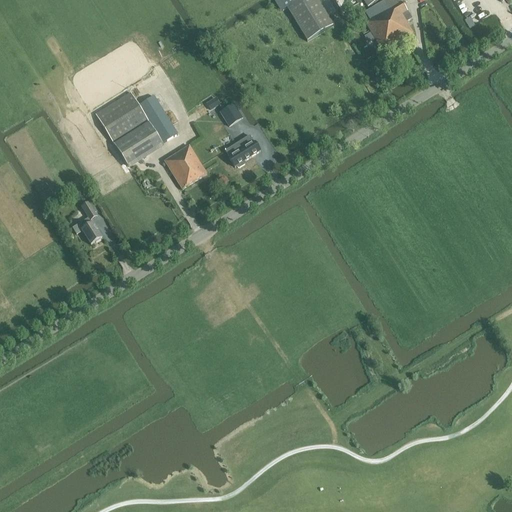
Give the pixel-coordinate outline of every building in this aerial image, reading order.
[(276,0),(283,11),(287,9),(308,42),(332,27),(334,27),(333,26),(317,0),(276,0)] [(412,19),(399,0),(362,0),(368,8),(379,0),(381,0),(383,2),(361,16),(384,53),(414,35),(407,23),(412,19)] [(131,94),(96,116),(115,146),(128,168),(131,166),(176,137),(178,136),(154,97),(151,99),(139,107),(131,94)] [(219,105),(216,99),(206,105),(210,111),(219,105)] [(242,119),(234,106),(221,114),(229,127),(242,119)] [(250,136),(226,151),(230,158),(230,159),(235,168),(237,167),(238,168),(239,168),(245,165),(245,164),(244,162),(261,152),(255,143),(254,143),(250,136)] [(207,175),(189,147),(165,162),(182,190),(207,175)] [(90,199),(82,186),(75,190),(83,203),(90,199)] [(97,217),(88,203),(81,208),(88,219),(73,229),(77,236),(83,232),(91,246),(102,239),(91,222),(97,217)]
